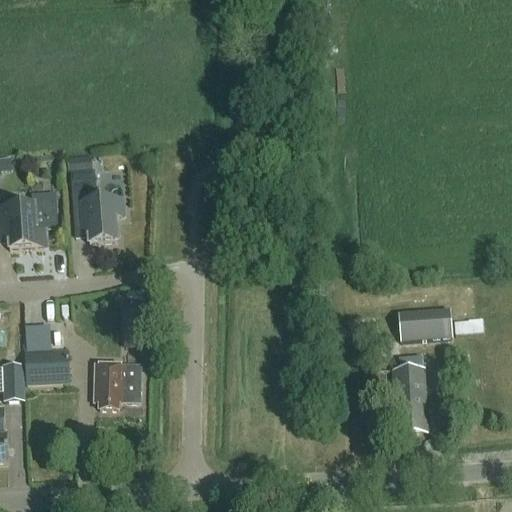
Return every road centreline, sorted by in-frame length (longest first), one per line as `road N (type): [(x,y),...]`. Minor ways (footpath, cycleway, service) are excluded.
road 1 (unclassified): [(191,489),(511,465)]
road 2 (residential): [(197,268),(191,489)]
road 3 (residential): [(197,268),(0,295)]
road 4 (unclassified): [(0,499),(191,489)]
